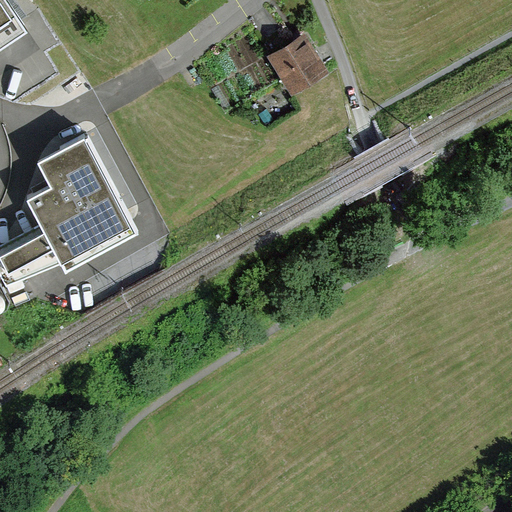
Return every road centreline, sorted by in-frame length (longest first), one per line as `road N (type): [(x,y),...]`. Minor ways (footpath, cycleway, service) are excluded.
road 1 (track): [(50,511),(130,420),(438,234)]
road 2 (residential): [(0,103),(27,115),(100,105),(252,0)]
road 3 (residential): [(324,0),(374,145),(410,213),(438,234)]
